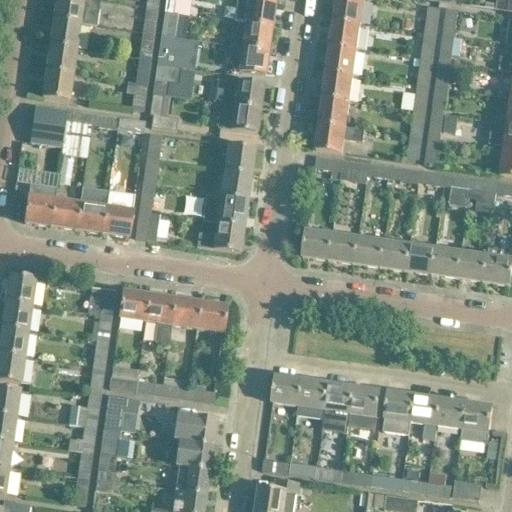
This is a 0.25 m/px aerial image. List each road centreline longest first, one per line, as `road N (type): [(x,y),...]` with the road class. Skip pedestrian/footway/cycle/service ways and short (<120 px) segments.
road 1 (residential): [(263,284),(304,0)]
road 2 (residential): [(263,284),(0,246)]
road 3 (residential): [(253,359),(511,397)]
road 4 (residential): [(511,319),(263,284)]
road 5 (residential): [(232,511),(253,359)]
road 6 (residential): [(0,151),(21,0)]
